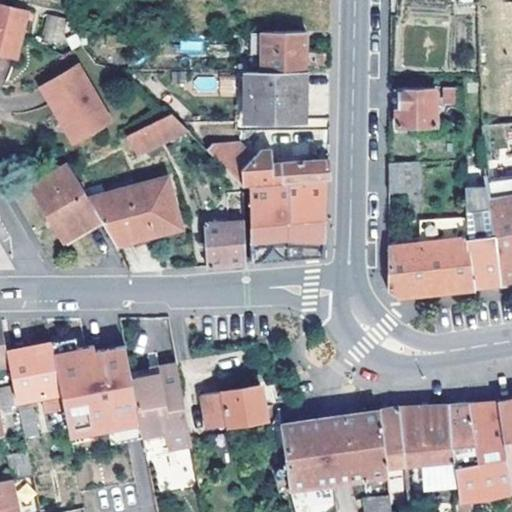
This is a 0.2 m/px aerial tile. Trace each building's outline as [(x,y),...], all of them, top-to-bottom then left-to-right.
[(0,53),(9,56),(20,11),(0,5),(0,53)] [(61,43),(65,18),(46,15),(42,40),(61,43)] [(111,27),(112,37),(120,36),(120,27),(111,27)] [(262,53),(262,69),(303,68),(329,67),(330,48),(306,48),(306,43),(300,43),(300,30),(251,32),(251,53),(262,53)] [(124,46),(124,36),(120,36),(112,37),(112,46),(124,46)] [(111,122),(80,67),(44,87),(75,144),(111,122)] [(245,69),(245,118),(303,117),(303,68),(262,69),(245,69)] [(195,79),(196,91),(217,90),(216,77),(195,79)] [(457,101),(457,86),(457,79),(447,78),(448,84),(445,84),(446,101),(457,101)] [(436,125),(436,85),(398,86),(398,125),(436,125)] [(161,144),(189,131),(178,120),(172,114),(169,115),(149,125),(161,144)] [(137,156),(161,144),(149,125),(126,136),(137,156)] [(328,178),(328,159),(309,161),(272,165),(270,150),(260,151),(254,157),(238,142),(214,145),(208,150),(244,188),(250,187),(328,178)] [(485,176),(487,191),(501,282),(511,280),(511,157),(488,160),(490,175),(485,176)] [(389,162),(389,192),(417,189),(417,159),(389,162)] [(70,164),(69,163),(34,184),(66,240),(102,219),(90,198),(70,164)] [(102,219),(117,246),(183,228),(169,177),(90,198),(102,219)] [(250,187),(252,263),(268,261),(302,257),(323,255),(328,184),(328,178),(250,187)] [(501,282),(487,191),(474,193),(478,234),(466,236),(474,286),(487,284),(500,282),(501,282)] [(207,249),(208,266),(223,265),(245,263),(244,192),(231,192),(232,216),(235,216),(235,222),(205,224),(207,241),(207,249)] [(433,291),(474,286),(466,236),(465,214),(420,218),(422,242),(389,247),(389,289),(396,296),(433,291)] [(0,387),(14,385),(6,344),(1,318),(0,318),(0,387)] [(49,335),(51,345),(75,340),(72,330),(49,335)] [(6,344),(14,385),(20,419),(39,416),(38,409),(35,395),(41,395),(61,392),(51,345),(49,335),(6,344)] [(126,336),(101,340),(111,387),(117,386),(124,419),(141,415),(129,353),(126,336)] [(75,340),(51,345),(61,392),(67,420),(89,416),(91,425),(124,419),(117,386),(111,387),(101,340),(92,342),(91,337),(75,340)] [(174,344),(129,353),(141,415),(145,434),(190,425),(178,364),(174,344)] [(202,395),(208,427),(267,416),(261,383),(202,395)] [(0,388),(0,404),(1,408),(14,406),(11,387),(0,388)] [(44,408),(41,395),(35,395),(38,409),(44,408)] [(511,398),(499,401),(511,474),(511,398)] [(458,469),(460,483),(462,497),(460,503),(461,511),(471,511),(470,498),(511,489),(511,474),(499,401),(483,402),(470,403),(480,465),(458,469)] [(450,404),(458,469),(480,465),(470,403),(460,404),(450,404)] [(460,483),(458,469),(450,404),(424,406),(399,407),(406,463),(426,461),(429,486),(460,483)] [(380,410),(387,464),(406,463),(399,407),(389,408),(380,410)] [(380,410),(347,414),(356,479),(388,474),(387,464),(380,410)] [(302,485),(356,479),(347,414),(321,418),(280,424),(289,487),(302,485)] [(89,416),(67,420),(69,430),(91,425),(89,416)] [(410,503),(407,478),(389,479),(391,493),(392,504),(410,504),(410,503)] [(0,481),(0,511),(17,511),(11,480),(0,481)] [(289,487),(291,496),(303,493),(302,485),(289,487)] [(291,496),(296,511),(325,511),(319,489),(303,493),(291,496)] [(363,497),(365,511),(392,511),(392,504),(391,493),(363,497)]
